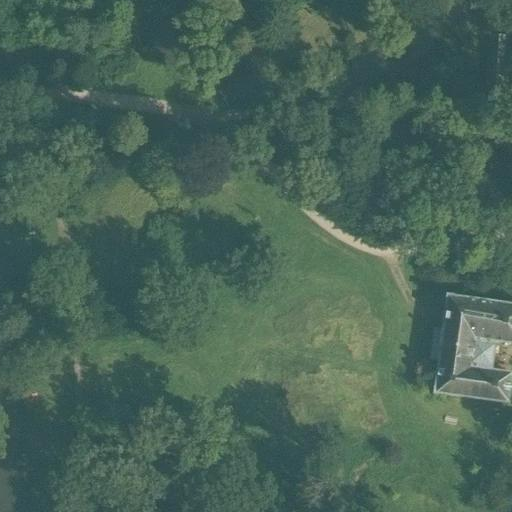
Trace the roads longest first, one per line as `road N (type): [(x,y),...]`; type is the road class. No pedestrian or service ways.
road 1 (track): [(214,121),(345,236),(386,249),(511,236)]
road 2 (track): [(214,121),(401,100),(511,114)]
road 3 (track): [(0,90),(123,98),(214,121)]
